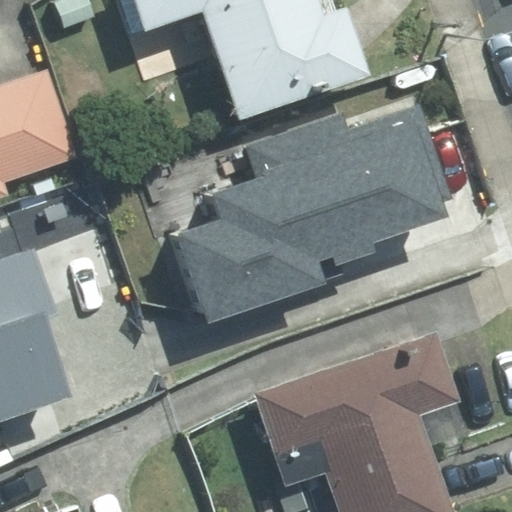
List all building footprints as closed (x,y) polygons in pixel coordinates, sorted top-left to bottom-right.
[(317,10),(313,0),(125,0),(135,28),(193,8),(231,119),(362,74),(338,3),(317,10)] [(0,201),(5,200),(0,187),(71,164),(40,66),(0,78),(0,201)] [(212,214),(169,229),(200,316),(350,264),(344,248),(455,209),(418,101),(344,126),(335,101),(239,135),(252,173),(204,190),(212,214)] [(54,310),(31,246),(0,256),(0,410),(61,391),(37,315),(54,310)] [(450,398),(425,331),(248,395),(271,457),(312,442),(337,511),(443,511),(408,413),(450,398)]
